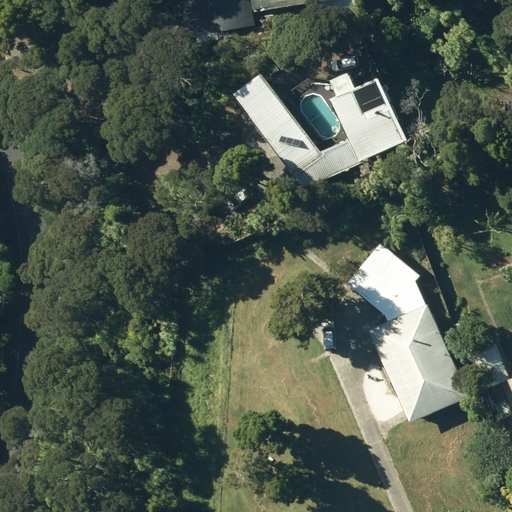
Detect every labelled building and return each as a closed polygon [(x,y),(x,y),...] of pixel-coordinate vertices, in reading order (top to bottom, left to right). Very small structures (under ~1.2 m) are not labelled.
[(186,0),(192,34),(258,23),(256,9),(315,0),(186,0)] [(297,173),(304,185),(410,140),(382,75),(358,85),(352,70),(333,79),(339,93),(333,96),(351,137),(324,150),(264,71),(236,92),(297,173)] [(349,281),(388,313),(422,272),(383,241),(349,281)] [(393,378),(412,421),(471,395),(454,354),(468,348),(462,335),(448,342),(431,301),(370,327),(384,357),(375,361),(384,381),(393,378)] [(484,387),(510,377),(496,339),(469,350),(484,387)]
